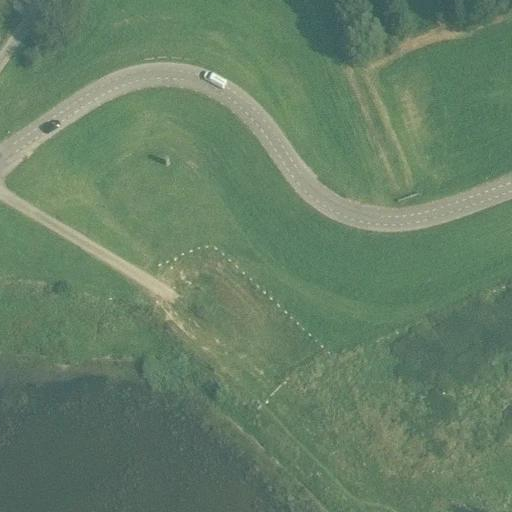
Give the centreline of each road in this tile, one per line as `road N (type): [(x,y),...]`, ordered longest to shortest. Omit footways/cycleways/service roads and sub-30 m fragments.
road 1 (tertiary): [(0,157),(104,89),(171,75),(235,98),(301,182),(360,220),(418,221),(511,191)]
road 2 (track): [(0,192),(175,299),(294,442)]
